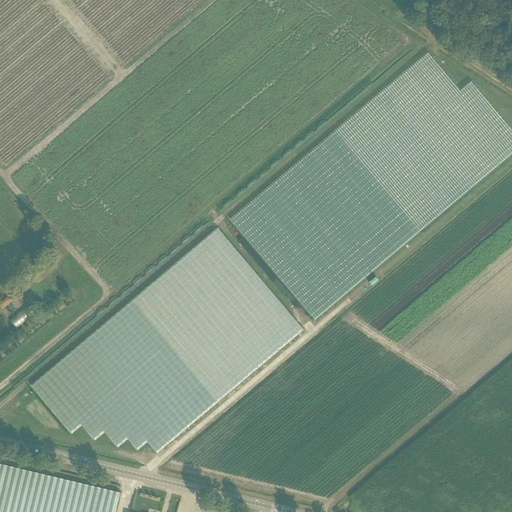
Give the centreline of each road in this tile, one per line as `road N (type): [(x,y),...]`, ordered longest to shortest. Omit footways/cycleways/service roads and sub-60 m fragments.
road 1 (track): [(0,385),(411,44),(430,37)]
road 2 (tertiary): [(0,440),(293,511)]
road 3 (track): [(428,0),(406,20),(511,91)]
